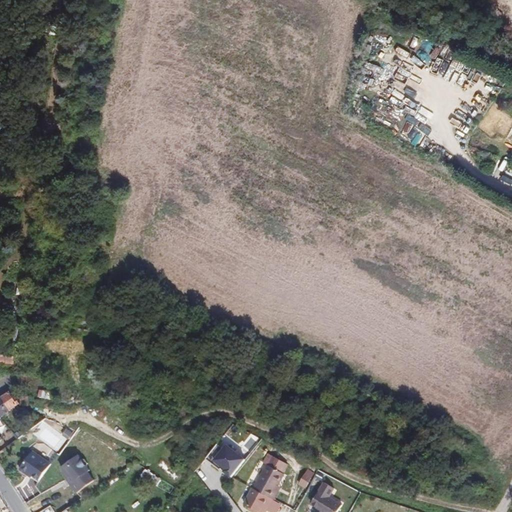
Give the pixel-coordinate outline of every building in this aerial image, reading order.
[(399,135),(418,145),(425,131),(406,121),(399,135)] [(5,338),(17,340),(20,321),(7,319),(5,338)] [(16,346),(0,344),(0,362),(14,364),(16,346)] [(18,387),(50,391),(52,376),(20,373),(18,387)] [(0,398),(11,411),(18,405),(19,403),(13,393),(11,394),(10,392),(0,397),(0,398)] [(20,405),(31,406),(31,396),(21,396),(20,405)] [(0,418),(0,419),(1,418),(11,411),(0,398),(0,418)] [(247,458),(228,443),(215,459),(234,475),(247,458)] [(28,475),(30,473),(34,476),(40,481),(52,464),(33,451),(21,469),(28,475)] [(68,479),(79,493),(96,479),(91,472),(93,471),(80,454),(62,468),(70,477),(68,479)] [(284,473),(288,464),(269,454),(264,463),(268,465),(284,473)] [(285,474),(284,473),(268,465),(255,489),(253,488),(245,504),(253,509),(257,511),(259,511),(266,511),(273,499),(274,500),(278,492),(276,490),(278,485),(285,474)] [(146,469),(141,476),(150,482),(154,475),(146,469)] [(308,470),(300,484),(306,488),(314,474),(308,470)] [(56,491),(45,499),(54,511),(60,511),(67,508),(56,491)] [(338,511),(343,505),(320,491),(312,504),(320,509),(324,511),(338,511)]
